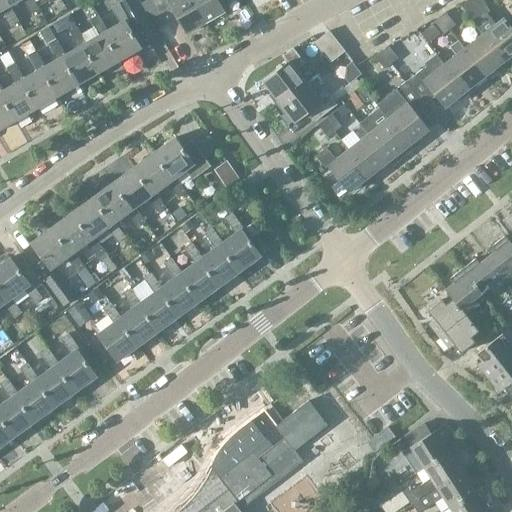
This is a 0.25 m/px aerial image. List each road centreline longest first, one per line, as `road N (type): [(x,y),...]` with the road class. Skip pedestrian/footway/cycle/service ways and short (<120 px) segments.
road 1 (tertiary): [(18,511),(344,260)]
road 2 (residential): [(511,474),(416,369),(344,260)]
road 3 (residential): [(0,213),(210,73)]
road 4 (residential): [(344,260),(210,73)]
road 5 (tertiary): [(344,260),(511,125)]
road 6 (residential): [(210,73),(339,0)]
